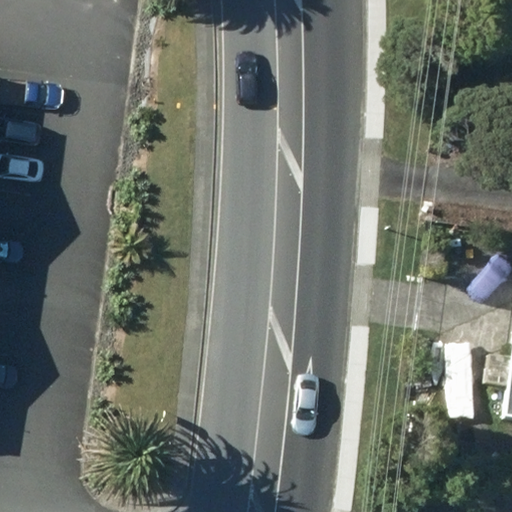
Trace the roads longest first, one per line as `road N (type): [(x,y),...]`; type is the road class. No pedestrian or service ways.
road 1 (secondary): [(293,0),(298,19),(230,511)]
road 2 (unknown): [(5,511),(25,489),(90,26)]
